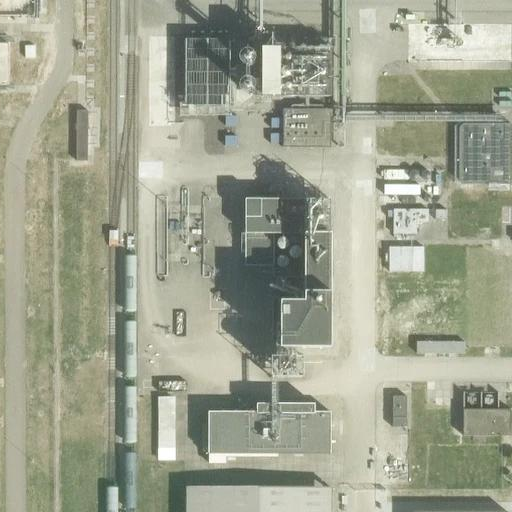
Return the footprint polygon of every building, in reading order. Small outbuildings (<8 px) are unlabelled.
[(232,41),(184,41),(185,108),(232,108),(232,41)] [(283,148),(331,149),(331,110),(283,110),(283,148)] [(511,185),(511,124),(463,124),(459,128),(459,181),(463,185),(511,185)] [(332,201),(247,200),(247,267),(276,267),(276,235),(305,235),(305,303),(274,303),(274,349),(331,350),(332,201)] [(416,235),(416,223),(428,223),(428,210),(393,210),(393,235),(416,235)] [(424,272),(424,248),(389,247),(388,272),(424,272)] [(511,249),(467,249),(467,348),(511,347),(511,249)] [(465,343),(417,343),(417,354),(465,355),(465,343)] [(177,396),(161,395),(160,447),(175,447),(177,396)] [(392,428),(406,428),(406,397),(392,397),(392,428)] [(257,413),(209,413),(209,466),(332,466),(332,413),(315,413),(315,404),(257,404),(257,413)] [(467,432),(505,432),(511,432),(511,405),(468,406),(467,432)] [(331,511),(332,489),(186,489),(186,511),(331,511)]
